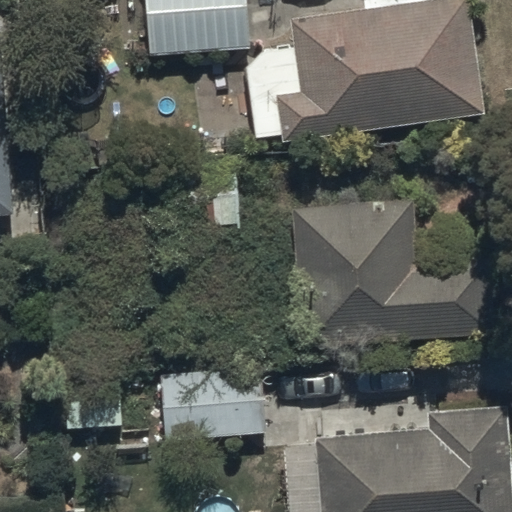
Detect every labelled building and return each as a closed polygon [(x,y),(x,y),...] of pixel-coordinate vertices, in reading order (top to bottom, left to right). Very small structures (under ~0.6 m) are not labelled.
[(246,0),(144,0),(148,51),(249,44),(246,0)] [(485,108),(469,0),(379,0),(289,13),(293,43),(262,47),(245,62),(255,135),(281,131),(282,136),(485,108)] [(0,215),(16,214),(3,24),(0,24),(0,215)] [(131,226),(241,218),(237,153),(127,161),(131,226)] [(413,194),(290,200),(297,337),(493,327),(489,255),(417,259),(413,194)] [(261,364),(160,371),(164,436),(266,428),(261,364)] [(125,381),(66,381),(66,415),(125,415),(125,381)] [(511,511),(511,469),(507,399),(426,405),(427,423),(315,431),(316,441),(283,443),(288,511),(511,511)]
